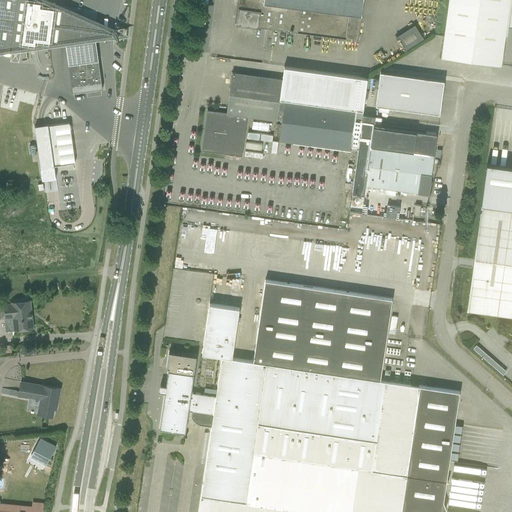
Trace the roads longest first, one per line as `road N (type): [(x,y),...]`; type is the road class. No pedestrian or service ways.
road 1 (secondary): [(83,511),(159,0)]
road 2 (unclassified): [(511,402),(452,349),(438,315),(468,108),(478,96),(511,93)]
road 3 (unknown): [(412,18),(344,59),(245,45),(205,30)]
